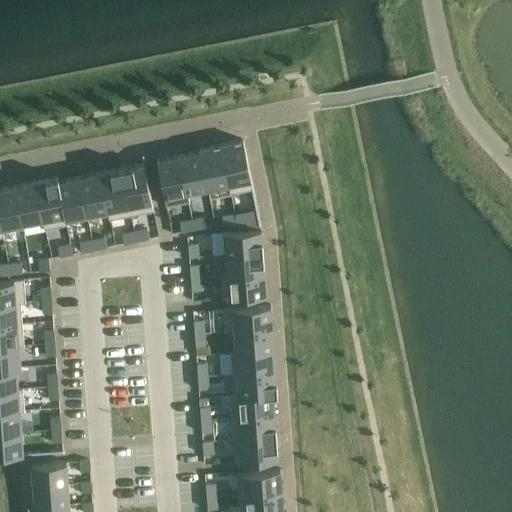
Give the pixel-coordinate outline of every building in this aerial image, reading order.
[(243,139),(221,144),(231,193),(251,189),(253,189),(251,179),(243,139)] [(221,144),(200,148),(208,188),(228,184),(230,193),(231,193),(221,144)] [(200,151),(179,155),(189,202),(189,201),(187,192),(208,188),(200,148),(199,148),(200,151)] [(157,159),(166,206),(189,202),(179,155),(157,159)] [(144,164),(122,168),(131,215),(153,210),(144,164)] [(122,168),(100,172),(110,219),(131,215),(122,168)] [(100,172),(79,176),(88,219),(108,215),(109,219),(110,219),(100,172)] [(58,177),(57,177),(67,224),(67,223),(88,219),(79,176),(59,181),(58,177)] [(57,177),(36,181),(45,228),(67,224),(57,177)] [(36,181),(15,186),(23,228),(24,228),(25,235),(45,231),(44,228),(45,228),(36,181)] [(15,186),(0,188),(0,222),(3,237),(4,237),(3,232),(23,228),(15,186)] [(249,214),(236,215),(236,225),(249,224),(249,214)] [(236,215),(223,215),(223,225),(236,225),(236,215)] [(205,217),(192,219),(194,229),(207,227),(205,217)] [(192,219),(180,222),(181,232),(194,229),(192,219)] [(147,228),(134,231),(136,241),(149,238),(147,228)] [(259,229),(222,232),(224,254),(263,251),(261,229),(259,229)] [(134,231),(122,233),(124,243),(136,241),(134,231)] [(105,237),(92,239),(94,249),(107,247),(105,237)] [(92,239),(79,242),(81,252),(94,249),(92,239)] [(198,243),(188,244),(189,257),(199,256),(198,243)] [(71,244),(58,246),(60,256),(73,254),(71,244)] [(225,274),(221,275),(221,276),(264,272),(263,251),(224,254),(225,274)] [(49,258),(39,259),(40,271),(50,270),(49,259),(49,258)] [(22,262),(8,263),(9,273),(10,273),(23,272),(22,262)] [(8,263),(0,263),(0,273),(9,273),(8,263)] [(199,263),(189,264),(191,277),(201,277),(199,263)] [(264,272),(221,276),(223,298),(266,295),(264,272)] [(201,277),(191,277),(192,291),(202,290),(201,277)] [(0,279),(0,302),(25,301),(24,278),(10,279),(0,279)] [(51,286),(40,287),(41,300),(52,299),(51,286)] [(52,299),(41,300),(42,313),(53,312),(52,299)] [(25,301),(0,302),(0,324),(22,323),(21,302),(25,302),(25,301)] [(271,305),(223,308),(225,331),(272,327),(271,305)] [(204,319),(194,320),(195,333),(205,332),(204,319)] [(22,323),(0,324),(0,346),(24,344),(22,323)] [(272,327),(225,331),(225,332),(233,332),(234,351),(230,351),(230,352),(274,349),(272,327)] [(54,329),(44,330),(45,343),(55,342),(54,329)] [(205,332),(195,333),(196,346),(206,345),(205,332)] [(55,342),(45,343),(46,356),(56,355),(55,342)] [(0,367),(21,366),(19,346),(24,346),(24,344),(0,346),(0,367)] [(274,349),(230,352),(232,374),(275,370),(274,349)] [(207,362),(197,363),(198,376),(208,375),(207,362)] [(21,366),(0,367),(0,389),(23,388),(23,387),(18,387),(17,368),(21,367),(21,366)] [(234,394),(230,395),(230,396),(277,392),(275,370),(232,374),(234,394)] [(57,373),(47,373),(48,386),(58,386),(57,373)] [(208,375),(198,376),(199,389),(209,388),(208,375)] [(58,386),(48,386),(49,399),(59,398),(58,386)] [(23,388),(0,389),(0,411),(24,410),(23,388)] [(277,392),(230,396),(232,417),(275,414),(273,393),(277,393),(277,392)] [(210,405),(200,406),(201,419),(211,419),(210,405)] [(24,410),(0,411),(0,433),(21,431),(20,411),(24,411),(24,410)] [(275,414),(232,417),(233,439),(276,436),(275,414)] [(61,415),(50,416),(51,429),(62,428),(61,415)] [(211,419),(201,419),(202,433),(212,432),(211,419)] [(62,428),(51,429),(52,442),(63,441),(62,428)] [(21,431),(0,433),(0,455),(23,455),(23,453),(21,431)] [(276,436),(233,439),(235,461),(278,458),(276,436)] [(212,440),(202,441),(204,454),(213,453),(212,440)] [(90,460),(80,460),(80,471),(90,470),(90,460)] [(64,462),(31,464),(33,485),(68,483),(66,461),(64,462)] [(280,468),(237,471),(239,494),(282,491),(280,468)] [(91,481),(81,482),(82,492),(92,491),(91,481)] [(216,482),(206,483),(207,496),(216,495),(216,482)] [(68,483),(33,485),(35,506),(69,503),(68,483)] [(282,491),(239,494),(240,511),(285,511),(286,511),(283,511),(282,491)] [(217,495),(207,496),(208,509),(218,508),(217,495)] [(92,501),(83,502),(83,511),(88,511),(93,511),(93,501),(92,501)] [(69,511),(69,503),(35,506),(35,511),(69,511)]
